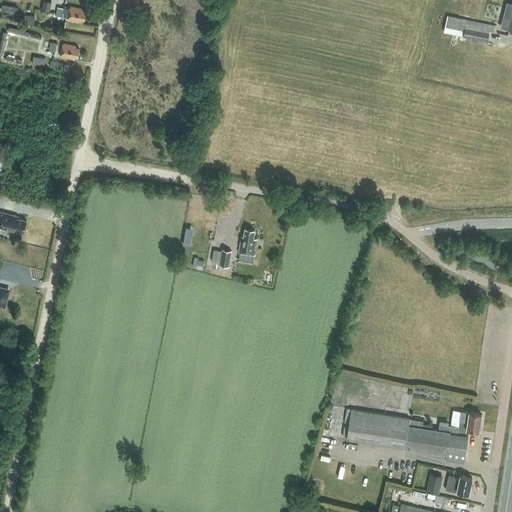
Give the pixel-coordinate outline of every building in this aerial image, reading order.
[(41,10),(50,12),(52,2),(43,0),(41,10)] [(19,7),(2,4),(1,10),(17,13),(19,7)] [(69,17),(68,19),(81,22),(82,19),(84,20),(85,11),(84,10),(84,9),(71,6),(70,8),(64,7),(64,8),(63,16),(69,17)] [(444,31),(442,31),(441,38),(450,40),(452,33),(464,36),(488,41),(490,32),(484,31),(486,23),(448,15),(444,31)] [(75,59),(75,56),(77,56),(78,48),(77,47),(77,45),(64,43),(61,56),(75,59)] [(23,231),(26,220),(17,218),(18,216),(2,212),(0,218),(0,227),(18,232),(19,230),(23,231)] [(183,225),(182,244),(190,245),(191,226),(183,225)] [(255,255),(257,238),(254,237),(255,229),(245,228),(244,236),(242,235),(239,252),(255,255)] [(229,265),(231,250),(222,249),(222,250),(214,249),(212,261),(220,263),(220,264),(229,265)] [(194,256),(193,264),(203,266),(204,258),(194,256)] [(0,306),(6,308),(11,289),(0,285),(0,306)] [(468,435),(466,435),(467,429),(479,431),(482,414),(469,412),(461,411),(459,426),(448,424),(449,422),(440,420),(438,429),(423,427),(424,421),(410,419),(410,418),(347,408),(344,421),(350,422),(347,438),(448,454),(447,459),(464,462),(468,435)] [(431,473),(427,491),(438,493),(440,482),(436,481),(437,474),(431,473)] [(455,476),(449,475),(446,489),(457,492),(458,491),(469,493),(472,478),(461,475),(460,479),(455,478),(455,476)] [(424,498),(425,492),(414,489),(413,495),(424,498)] [(439,511),(401,503),(399,511),(439,511)]
